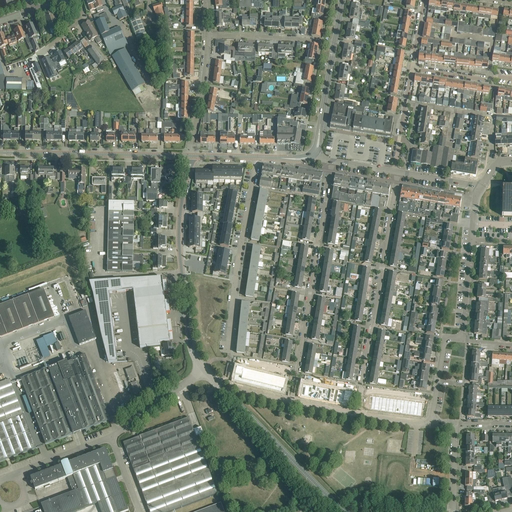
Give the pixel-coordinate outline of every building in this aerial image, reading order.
[(86,0),(90,11),(96,9),(92,0),(86,0)] [(100,0),(92,0),(96,9),(97,12),(104,10),(100,0)] [(225,0),(215,0),(216,7),(219,6),(219,9),(227,9),(225,0)] [(236,0),(239,4),(239,7),(239,8),(250,8),(250,0),(236,0)] [(318,0),(317,7),(325,8),(326,1),(325,0),(318,0)] [(414,9),(415,1),(407,0),(406,7),(414,9)] [(429,0),(428,10),(434,10),(435,7),(436,0),(432,0),(429,0)] [(449,2),(442,1),(441,8),(440,11),(447,12),(447,9),(448,9),(449,2)] [(155,12),(162,9),(160,3),(152,6),(155,12)] [(352,4),(351,11),(362,13),(362,12),(361,9),(360,9),(360,6),(352,4)] [(119,20),(127,17),(122,5),(112,10),(115,16),(117,15),(119,20)] [(325,8),(317,7),(315,6),(314,9),(317,9),(316,14),(313,14),(313,17),(315,18),(322,19),(322,16),(323,16),(325,8)] [(472,13),(472,17),(478,18),(478,14),(479,14),(480,8),(473,7),(473,14),(472,13)] [(60,30),(58,27),(52,11),(44,14),(50,30),(50,29),(52,33),(60,30)] [(358,23),(365,24),(366,21),(361,20),(362,13),(351,11),(349,18),(359,20),(358,23)] [(166,21),(167,21),(171,20),(171,19),(174,19),(174,14),(176,14),(176,12),(168,12),(165,13),(165,18),(166,18),(166,21)] [(282,25),(282,12),(282,16),(279,16),(279,18),(272,17),(272,28),(279,28),(279,25),(282,25)] [(282,16),(282,25),(285,25),(285,28),(292,29),(292,18),(285,18),(286,13),(282,13),(282,16)] [(272,28),(272,17),(266,17),(266,16),(261,16),(260,25),(265,25),(265,27),(272,28)] [(310,28),(322,30),(323,23),(321,22),(322,19),(315,18),(313,17),(312,21),(311,21),(310,25),(311,25),(310,28)] [(137,40),(147,37),(140,18),(130,22),(137,40)] [(292,18),(292,29),(299,29),(299,26),(302,26),(302,18),(299,18),(292,18)] [(409,27),(410,20),(404,18),(404,19),(400,18),(399,25),(403,26),(409,27)] [(97,44),(102,41),(99,36),(98,36),(89,21),(81,26),(90,40),(94,38),(97,44)] [(32,23),(25,26),(27,31),(30,38),(29,38),(31,43),(32,45),(35,53),(39,50),(35,40),(34,37),(37,35),(34,28),(32,23)] [(431,32),(435,32),(435,29),(431,29),(432,26),(425,24),(424,31),(431,32)] [(348,25),(347,32),(355,33),(357,26),(348,25)] [(490,25),(489,28),(488,37),(495,37),(496,26),(490,25)] [(31,43),(29,38),(27,34),(24,36),(20,27),(14,30),(18,41),(25,38),(27,44),(31,43)] [(106,46),(124,39),(120,27),(109,31),(101,35),(106,46)] [(321,38),(322,30),(310,28),(310,31),(312,31),(311,36),(321,38)] [(380,36),(384,37),(385,37),(385,35),(386,30),(383,30),(379,29),(378,36),(380,36)] [(431,32),(424,31),(423,37),(433,39),(434,36),(435,32),(431,32)] [(354,40),(355,33),(347,32),(346,39),(354,40)] [(408,34),(402,33),(398,32),(396,39),(406,41),(408,34)] [(5,40),(5,39),(7,45),(8,44),(9,47),(17,44),(14,36),(9,37),(9,39),(5,40)] [(125,38),(124,39),(106,46),(109,54),(111,57),(112,57),(125,49),(126,49),(125,47),(128,46),(125,38)] [(80,42),(88,52),(91,49),(84,39),(80,42)] [(405,48),(406,41),(396,39),(396,42),(400,43),(399,47),(405,48)] [(74,45),(79,52),(81,51),(83,54),(86,52),(78,42),(74,45)] [(345,45),(343,52),(352,54),(352,53),(355,54),(356,54),(357,47),(364,48),(365,45),(362,45),(354,43),(354,46),(353,47),(345,45)] [(245,57),(246,45),(239,44),(239,48),(235,48),(235,52),(235,56),(245,57)] [(306,51),(307,51),(318,53),(319,46),(310,44),(310,45),(308,44),(306,51)] [(79,52),(74,45),(69,49),(74,56),(76,54),(78,56),(80,54),(79,52)] [(255,57),(255,49),(253,48),(253,45),(246,45),(245,57),(245,56),(255,57)] [(255,49),(255,57),(255,62),(257,62),(257,57),(258,57),(258,53),(265,54),(266,46),(259,45),(258,49),(255,49)] [(275,61),(275,49),(272,49),(273,46),(266,46),(265,54),(269,54),(269,58),(272,58),(272,61),(275,61)] [(285,55),(286,46),(278,46),(278,50),(275,49),(275,61),(275,59),(278,59),(278,57),(285,58),(285,55)] [(286,46),(285,55),(290,55),(290,57),(295,57),(296,50),(293,50),(293,47),(286,46)] [(378,46),(376,55),(380,56),(384,56),(384,53),(385,53),(386,48),(378,46)] [(94,47),(91,49),(88,52),(96,63),(98,66),(104,61),(94,47)] [(221,47),(221,55),(224,55),(224,60),(226,61),(230,61),(231,61),(231,62),(235,62),(235,59),(235,56),(235,52),(231,52),(228,52),(229,47),(222,47),(221,47)] [(69,59),(74,56),(69,49),(64,52),(69,59)] [(125,49),(112,57),(132,92),(133,91),(142,86),(145,84),(125,49)] [(55,56),(51,57),(51,58),(57,69),(58,72),(62,70),(59,64),(65,61),(60,52),(59,51),(56,53),(57,53),(54,55),(55,56)] [(316,61),(318,53),(307,51),(306,55),(308,55),(307,59),(306,59),(306,62),(314,64),(314,61),(316,61)] [(500,56),(500,53),(500,52),(494,51),(492,62),(498,63),(500,56)] [(350,61),(352,54),(343,52),(342,59),(350,61)] [(431,63),(438,63),(438,57),(439,57),(439,52),(438,52),(438,54),(432,54),(432,56),(431,63)] [(28,62),(38,56),(36,54),(26,60),(28,62)] [(47,58),(42,60),(49,78),(55,76),(53,70),(56,68),(52,58),(51,58),(48,59),(47,58)] [(215,69),(221,69),(225,70),(226,63),(216,61),(215,69)] [(301,73),(313,75),(314,68),(313,68),(314,64),(306,62),(305,62),(303,70),(296,69),(296,72),(301,73)] [(0,90),(21,91),(22,79),(5,78),(3,74),(4,74),(0,63),(0,90)] [(34,72),(31,73),(37,87),(41,85),(36,75),(42,73),(37,63),(31,65),(34,72)] [(263,68),(263,71),(271,72),(272,64),(264,64),(263,68)] [(395,69),(394,73),(400,74),(402,67),(396,66),(387,64),(386,68),(395,69)] [(340,73),(348,74),(349,67),(341,66),(340,73)] [(301,76),(299,84),(310,86),(310,83),(311,83),(313,75),(301,73),(302,74),(301,76)] [(346,81),(348,74),(340,73),(338,80),(346,81)] [(61,88),(67,85),(63,76),(57,78),(61,88)] [(298,88),(297,95),(309,97),(310,90),(309,90),(310,86),(299,84),(294,83),(293,87),(298,88)] [(383,85),(375,84),(371,83),(370,92),(375,93),(376,87),(382,89),(383,85)] [(463,95),(465,84),(459,83),(458,90),(457,94),(463,94),(463,95)] [(465,84),(463,95),(470,96),(471,85),(465,84)] [(478,86),(471,85),(470,96),(473,96),(473,92),(477,93),(478,86)] [(336,94),(344,95),(346,88),(337,86),(336,94)] [(483,94),(482,96),(489,97),(489,95),(493,96),(494,90),(490,89),(490,88),(490,87),(484,86),(483,94)] [(397,95),(398,88),(392,87),(391,88),(388,87),(387,90),(391,91),(390,94),(397,95)] [(211,89),(210,96),(220,98),(221,91),(211,89)] [(496,94),(496,99),(497,99),(503,100),(504,97),(505,90),(499,89),(499,90),(496,90),(496,94)] [(511,91),(505,90),(504,97),(503,100),(504,100),(503,102),(506,103),(507,97),(510,98),(511,91)] [(227,100),(233,101),(234,98),(235,99),(236,94),(232,93),(232,95),(228,94),(227,97),(228,97),(227,100)] [(349,96),(344,95),(336,94),(335,100),(343,102),(344,98),(349,99),(349,96)] [(299,107),(306,108),(306,105),(307,105),(309,97),(297,95),(297,96),(301,97),(299,104),(300,104),(299,107)] [(209,104),(215,105),(225,107),(226,103),(219,102),(220,98),(210,96),(209,104)] [(390,98),(388,105),(396,107),(398,100),(390,98)] [(334,103),(332,116),(351,119),(353,107),(344,105),(334,103)] [(214,108),(215,105),(209,104),(207,111),(217,113),(217,109),(214,108)] [(290,105),(289,109),(294,110),(293,113),(296,113),(295,117),(301,118),(301,119),(303,120),(303,118),(305,119),(306,111),(305,111),(306,108),(299,107),(290,105)] [(396,107),(388,105),(387,113),(395,114),(396,107)] [(353,107),(351,119),(351,123),(354,123),(353,129),(382,134),(388,135),(391,135),(392,135),(394,125),(392,124),(393,122),(393,118),(388,117),(364,113),(364,109),(361,108),(353,107)] [(351,123),(351,119),(332,116),(332,117),(330,128),(349,131),(351,123)] [(298,131),(300,124),(294,123),(294,122),(277,119),(277,121),(277,144),(282,145),(282,144),(286,145),(286,144),(291,145),(291,144),(299,145),(301,131),(298,131)] [(65,132),(66,121),(62,121),(61,129),(54,129),(54,141),(62,141),(62,132),(65,132)] [(3,140),(10,140),(10,132),(10,131),(3,124),(3,126),(1,126),(1,133),(3,133),(3,140)] [(54,141),(54,129),(47,129),(48,124),(44,124),(44,130),(44,131),(47,131),(47,133),(47,141),(54,141)] [(128,142),(129,133),(125,133),(126,129),(124,129),(124,127),(119,127),(119,134),(122,134),(122,142),(128,142)] [(430,167),(441,169),(444,148),(439,147),(433,146),(432,153),(430,165),(431,165),(430,167)] [(451,149),(444,148),(441,169),(451,171),(452,165),(453,155),(450,155),(451,149)] [(417,162),(421,162),(423,152),(423,150),(419,149),(418,151),(414,150),(413,154),(412,154),(411,161),(412,162),(416,163),(417,162)] [(426,164),(430,165),(432,153),(423,152),(421,162),(425,163),(426,164)] [(455,165),(452,165),(451,171),(453,174),(470,177),(470,176),(473,177),(476,172),(477,172),(477,168),(479,168),(480,162),(465,160),(464,165),(455,164),(455,165)] [(259,187),(271,188),(275,167),(263,165),(259,187)] [(4,176),(4,182),(11,182),(11,181),(14,181),(14,180),(14,173),(14,168),(6,167),(6,172),(6,176),(4,176)] [(282,168),(275,167),(271,188),(279,190),(282,168)] [(33,185),(33,180),(33,175),(29,175),(29,168),(21,168),(21,177),(27,177),(26,179),(28,179),(28,183),(29,183),(29,185),(33,185)] [(279,190),(287,191),(291,170),(282,168),(279,190)] [(294,192),(302,194),(307,169),(299,168),(298,171),(294,192)] [(85,181),(85,174),(85,169),(79,169),(79,170),(68,170),(68,175),(79,176),(79,181),(79,182),(78,191),(85,191),(85,182),(85,181)] [(128,184),(128,178),(125,178),(125,174),(124,174),(124,169),(118,169),(118,179),(122,179),(123,184),(128,184)] [(131,178),(128,178),(128,184),(128,190),(131,190),(132,184),(134,179),(137,179),(138,169),(132,169),(132,175),(131,175),(131,178)] [(147,194),(147,190),(147,182),(144,182),(144,175),(143,175),(143,169),(138,169),(137,179),(141,180),(142,185),(144,185),(143,194),(147,194)] [(151,190),(147,190),(147,194),(147,201),(158,202),(158,190),(160,190),(160,183),(161,183),(161,169),(151,169),(151,184),(152,184),(151,190)] [(302,194),(310,195),(315,171),(307,169),(302,194)] [(287,191),(294,192),(298,171),(291,170),(287,191)] [(321,172),(315,171),(310,195),(319,197),(322,175),(322,174),(321,172)] [(339,201),(343,176),(340,176),(340,175),(335,174),(331,200),(339,201)] [(346,177),(343,176),(339,201),(347,203),(351,180),(351,177),(347,176),(346,177)] [(92,178),(92,185),(102,185),(102,193),(106,193),(106,185),(106,178),(92,178)] [(359,181),(351,180),(347,203),(355,204),(355,200),(356,200),(357,192),(359,181)] [(363,205),(371,207),(371,202),(373,195),(374,184),(375,181),(367,180),(366,183),(365,193),(363,205)] [(366,183),(359,181),(357,192),(356,200),(355,200),(355,204),(363,205),(365,193),(366,183)] [(371,207),(379,208),(382,185),(374,184),(373,195),(371,202),(371,207)] [(390,187),(382,185),(379,208),(386,209),(389,197),(390,187)] [(402,186),(399,205),(407,207),(410,188),(407,187),(406,186),(402,186)] [(511,186),(503,187),(502,195),(504,195),(504,197),(502,197),(502,202),(504,202),(504,204),(502,204),(502,209),(504,209),(504,212),(502,212),(502,216),(511,216),(511,186)] [(414,211),(417,188),(414,187),(413,188),(410,188),(407,207),(399,205),(398,208),(414,211)] [(421,189),(417,188),(414,211),(398,208),(398,211),(420,215),(425,190),(421,190),(421,189)] [(259,197),(267,199),(268,192),(260,190),(259,197)] [(430,217),(430,214),(427,213),(427,211),(429,211),(432,191),(431,191),(428,190),(427,191),(425,190),(420,215),(430,217)] [(436,192),(432,191),(429,211),(427,211),(427,213),(430,214),(431,211),(433,212),(433,213),(436,214),(439,193),(439,192),(438,192),(436,191),(436,192)] [(442,206),(445,207),(447,194),(439,193),(436,214),(435,220),(440,220),(442,206)] [(450,194),(447,194),(445,207),(444,210),(452,211),(454,195),(451,194),(450,194)] [(462,196),(454,195),(452,211),(452,207),(456,208),(455,214),(451,213),(451,216),(458,217),(462,196)] [(258,204),(266,206),(267,199),(259,197),(258,204)] [(308,205),(315,207),(316,200),(309,198),(308,205)] [(129,202),(112,201),(109,201),(109,211),(133,212),(133,210),(134,210),(134,202),(129,202)] [(332,210),(342,211),(347,212),(348,205),(334,202),(332,210)] [(257,212),(264,213),(267,213),(268,206),(265,206),(266,206),(258,204),(257,212)] [(315,207),(308,205),(308,206),(303,205),(303,207),(308,208),(307,212),(314,213),(315,207)] [(192,207),(192,212),(192,213),(196,213),(197,213),(197,216),(204,216),(204,213),(205,213),(205,207),(204,207),(202,207),(192,207)] [(331,217),(332,217),(339,218),(341,218),(341,215),(342,211),(332,210),(331,217)] [(133,214),(133,212),(109,211),(108,221),(134,222),(134,214),(133,214)] [(255,219),(263,220),(264,213),(257,212),(255,219)] [(306,219),(313,220),(314,213),(307,212),(306,219)] [(398,221),(404,222),(405,218),(407,219),(408,215),(406,215),(399,213),(398,221)] [(190,219),(190,225),(202,225),(202,219),(203,219),(204,219),(204,216),(197,216),(197,219),(193,219),(190,219)] [(331,224),(338,225),(339,218),(332,217),(331,224)] [(254,226),(262,227),(263,220),(255,219),(254,226)] [(302,219),(301,226),(312,227),(313,220),(306,219),(302,219)] [(108,221),(108,231),(132,232),(132,230),(133,230),(134,222),(108,221)] [(330,231),(337,232),(337,228),(340,229),(341,226),(338,225),(331,224),(330,231)] [(253,233),(260,234),(262,227),(254,226),(253,233)] [(305,226),(304,233),(310,234),(312,227),(301,226),(305,226)] [(452,232),(444,231),(441,230),(442,230),(438,230),(438,232),(441,233),(444,234),(443,237),(451,238),(452,232)] [(132,234),(132,232),(108,231),(108,241),(133,242),(133,234),(132,234)] [(330,231),(329,237),(339,239),(340,235),(336,234),(337,232),(330,231)] [(259,242),(260,234),(253,233),(251,240),(259,242)] [(309,241),(310,234),(304,233),(302,240),(309,241)] [(339,239),(329,237),(328,244),(334,246),(335,245),(338,246),(338,242),(340,242),(340,239),(339,239)] [(368,247),(374,249),(376,241),(369,240),(366,239),(364,246),(368,247)] [(108,241),(108,251),(132,252),(132,250),(133,250),(133,242),(108,241)] [(189,246),(189,248),(192,248),(196,248),(196,249),(195,251),(202,251),(202,248),(202,242),(190,242),(189,246)] [(449,250),(450,244),(436,242),(435,245),(442,246),(441,249),(449,250)] [(297,252),(307,254),(308,247),(301,246),(301,249),(297,248),(296,252),(297,252)] [(252,254),(260,255),(261,248),(253,247),(252,254)] [(217,250),(216,256),(218,256),(228,258),(230,252),(217,250)] [(325,257),(336,259),(336,255),(333,254),(333,251),(327,250),(325,257)] [(107,261),(133,262),(133,256),(133,254),(132,254),(132,252),(108,251),(107,261)] [(344,261),(347,261),(349,252),(341,251),(340,256),(342,256),(342,257),(341,260),(344,261)] [(402,253),(399,253),(393,251),(391,259),(398,260),(400,260),(402,253)] [(439,259),(446,260),(447,257),(448,258),(448,257),(449,255),(448,254),(447,254),(443,253),(440,253),(439,253),(439,251),(437,251),(437,252),(436,256),(430,255),(427,255),(426,257),(430,257),(435,258),(439,259)] [(299,260),(306,261),(307,254),(297,252),(296,259),(299,260)] [(251,261),(259,262),(260,255),(252,254),(251,261)] [(366,255),(363,254),(361,261),(365,262),(371,264),(373,256),(366,255)] [(324,264),(331,265),(332,260),(335,261),(335,259),(336,259),(325,257),(324,264)] [(298,267),(305,268),(306,261),(299,260),(298,267)] [(107,261),(107,272),(133,272),(131,272),(131,270),(133,270),(133,262),(107,261)] [(250,268),(258,269),(259,262),(251,261),(250,268)] [(323,271),(330,272),(331,265),(324,264),(323,271)] [(213,271),(212,276),(219,277),(219,274),(225,275),(226,269),(215,267),(214,266),(213,271)] [(297,274),(304,275),(305,268),(298,267),(297,274)] [(250,268),(249,275),(257,277),(257,276),(257,273),(260,273),(260,270),(258,270),(258,269),(250,268)] [(443,278),(444,272),(430,269),(430,272),(433,273),(436,273),(436,277),(443,278)] [(322,278),(329,279),(330,272),(323,271),(322,278)] [(390,272),(389,280),(395,281),(397,281),(397,278),(396,278),(396,273),(390,272)] [(296,281),(303,282),(304,275),(297,274),(296,281)] [(362,276),(351,274),(347,274),(346,278),(351,279),(356,280),(357,280),(358,279),(362,279),(361,283),(368,284),(369,277),(362,276)] [(249,275),(248,283),(256,284),(258,284),(259,277),(257,276),(257,277),(249,275)] [(148,289),(167,287),(166,281),(162,281),(162,277),(147,278),(148,289)] [(119,280),(121,292),(133,291),(148,289),(147,278),(119,280)] [(321,285),(328,286),(329,279),(322,278),(321,285)] [(121,292),(119,280),(89,282),(93,295),(109,293),(121,292)] [(394,286),(395,281),(389,280),(387,288),(397,289),(399,290),(400,287),(398,287),(398,286),(394,286)] [(428,286),(442,288),(443,282),(439,281),(439,280),(435,280),(435,281),(434,281),(434,284),(432,284),(431,284),(428,284),(428,286)] [(301,289),(303,282),(296,281),(294,288),(301,289)] [(247,290),(254,291),(256,284),(248,283),(247,290)] [(368,284),(361,283),(361,284),(358,283),(357,290),(360,291),(366,292),(368,284)] [(327,293),(328,286),(321,285),(320,292),(327,293)] [(432,293),(441,294),(442,288),(428,286),(427,288),(433,289),(432,293)] [(168,293),(167,287),(148,289),(149,299),(164,297),(164,293),(168,293)] [(386,295),(392,296),(393,293),(397,293),(397,289),(387,288),(386,295)] [(0,337),(37,324),(53,318),(43,289),(0,305),(0,337)] [(148,289),(133,291),(135,301),(149,299),(148,289)] [(253,298),(254,291),(247,290),(246,297),(253,298)] [(110,303),(109,293),(93,295),(95,305),(110,303)] [(292,294),(291,300),(298,302),(299,295),(292,294)] [(385,303),(391,304),(395,304),(396,297),(392,296),(386,295),(385,303)] [(149,299),(151,309),(169,307),(169,301),(165,301),(164,297),(149,299)] [(319,298),(317,305),(328,307),(329,301),(325,300),(326,299),(319,298)] [(426,298),(425,300),(431,301),(430,304),(431,304),(431,305),(432,305),(431,308),(438,309),(439,306),(440,300),(426,298)] [(136,311),(151,309),(149,299),(135,301),(136,311)] [(354,306),(357,306),(364,307),(365,300),(359,299),(358,303),(355,302),(354,306)] [(290,307),(297,309),(298,302),(291,300),(290,307)] [(477,304),(476,310),(484,310),(488,311),(489,302),(488,302),(479,301),(478,304),(477,304)] [(112,313),(110,303),(95,305),(97,315),(112,313)] [(242,303),(241,310),(249,311),(250,303),(242,303)] [(317,305),(316,312),(323,313),(326,314),(327,310),(327,307),(317,305)] [(169,307),(151,309),(152,319),(167,317),(166,313),(170,313),(169,307)] [(290,307),(289,314),(296,315),(297,309),(290,307)] [(327,313),(327,314),(334,315),(338,315),(339,309),(336,308),(330,307),(330,308),(335,309),(335,314),(327,313)] [(152,319),(151,309),(136,311),(137,321),(152,319)] [(248,318),(249,311),(241,310),(240,317),(248,318)] [(389,315),(390,311),(383,310),(382,318),(391,320),(392,316),(389,315)] [(96,339),(85,311),(69,317),(79,345),(96,339)] [(361,322),(363,315),(356,314),(356,318),(353,317),(353,320),(346,319),(347,312),(340,311),(339,321),(352,323),(353,321),(361,322)] [(316,312),(315,319),(322,320),(323,313),(316,312)] [(97,315),(99,325),(113,323),(112,313),(97,315)] [(288,320),(288,321),(295,322),(296,315),(289,314),(288,320)] [(152,319),(153,329),(172,327),(171,321),(167,321),(167,317),(152,319)] [(240,324),(247,325),(248,318),(240,317),(240,324)] [(392,320),(391,320),(382,318),(381,326),(387,327),(388,323),(391,324),(392,320)] [(148,329),(153,329),(152,319),(137,321),(138,330),(148,329)] [(315,319),(314,326),(321,327),(322,320),(315,319)] [(287,328),(294,329),(295,322),(288,321),(287,328)] [(113,323),(99,325),(101,335),(114,333),(113,323)] [(239,332),(247,332),(247,325),(240,324),(239,332)] [(314,326),(313,333),(320,334),(321,327),(314,326)] [(435,328),(428,327),(421,326),(421,328),(424,329),(427,330),(427,333),(434,334),(435,328)] [(150,347),(160,346),(160,342),(169,341),(169,333),(172,333),(172,327),(153,329),(148,329),(149,339),(150,347)] [(353,334),(359,336),(361,328),(354,327),(353,331),(351,331),(350,334),(353,334)] [(292,336),(294,329),(287,328),(285,335),(292,336)] [(139,340),(149,339),(148,329),(138,330),(139,340)] [(379,331),(377,338),(384,340),(384,337),(389,338),(390,333),(385,332),(379,331)] [(238,339),(246,340),(247,332),(239,332),(238,339)] [(36,339),(43,359),(51,356),(48,346),(57,343),(53,333),(36,339)] [(114,333),(101,335),(101,337),(103,345),(115,343),(114,333)] [(319,341),(320,334),(313,333),(312,340),(319,341)] [(334,336),(331,336),(323,334),(322,339),(325,339),(327,341),(327,344),(333,345),(334,336)] [(150,347),(149,339),(139,340),(140,348),(149,347),(150,347)] [(237,346),(249,347),(245,347),(246,340),(238,339),(237,346)] [(160,342),(160,346),(160,347),(164,347),(165,356),(173,355),(172,344),(171,341),(169,341),(160,342)] [(285,345),(284,348),(291,349),(292,342),(282,341),(282,344),(285,345)] [(416,342),(415,344),(421,345),(421,346),(421,348),(424,349),(431,350),(432,344),(416,341),(416,342)] [(115,343),(103,345),(108,363),(117,362),(115,343)] [(310,345),(308,352),(320,354),(322,355),(323,351),(320,350),(316,350),(317,347),(310,345)] [(248,352),(249,347),(237,346),(237,353),(244,354),(245,352),(247,353),(248,352)] [(263,349),(259,348),(258,354),(253,354),(252,358),(261,359),(263,349)] [(283,355),(290,356),(291,349),(284,348),(283,355)] [(357,351),(350,350),(347,349),(345,357),(349,357),(356,358),(357,351)] [(319,359),(320,354),(319,354),(308,352),(307,359),(314,361),(315,359),(319,359)] [(430,362),(431,356),(414,353),(414,357),(419,358),(418,360),(430,362)] [(498,369),(500,354),(492,353),(491,368),(498,369)] [(109,420),(84,354),(20,379),(26,395),(22,397),(28,413),(32,412),(45,444),(109,420)] [(283,355),(279,355),(276,354),(275,359),(282,360),(282,362),(289,363),(290,356),(283,355)] [(506,361),(507,355),(500,354),(498,369),(499,369),(499,360),(506,361)] [(345,364),(346,365),(354,366),(356,358),(349,357),(349,360),(346,360),(345,364)] [(17,359),(19,367),(29,364),(28,359),(21,361),(20,358),(17,359)] [(307,359),(306,366),(313,368),(314,361),(307,359)] [(372,369),(379,370),(379,367),(383,368),(383,363),(380,363),(380,362),(374,361),(372,369)] [(345,372),(353,374),(354,366),(346,365),(345,372)] [(240,366),(237,378),(244,380),(247,368),(240,366)] [(312,374),(313,368),(306,366),(305,373),(312,374)] [(134,396),(141,393),(131,367),(125,370),(129,379),(128,379),(134,396)] [(247,368),(244,380),(251,382),(254,369),(247,368)] [(254,369),(251,382),(258,383),(261,371),(254,369)] [(371,377),(379,378),(380,374),(378,373),(379,370),(372,369),(371,377)] [(429,372),(414,370),(414,372),(418,373),(417,377),(428,378),(429,372)] [(261,371),(258,383),(265,385),(268,373),(261,371)] [(352,381),(353,374),(345,372),(344,380),(346,380),(352,381)] [(268,373),(265,385),(272,387),(275,374),(268,373)] [(497,386),(497,384),(497,382),(492,382),(493,373),(489,373),(489,377),(488,381),(488,386),(489,386),(495,386),(497,386)] [(275,374),(272,387),(279,388),(282,376),(275,374)] [(282,376),(279,388),(286,390),(289,378),(282,376)] [(484,380),(488,381),(489,377),(486,377),(481,377),(470,376),(470,382),(472,382),(472,384),(478,385),(478,379),(485,379),(484,380)] [(379,378),(371,377),(370,384),(376,385),(377,378),(379,378)] [(0,461),(6,459),(9,458),(35,448),(23,415),(10,380),(0,383),(0,461)] [(303,382),(301,395),(308,396),(310,384),(303,382)] [(426,390),(427,384),(413,382),(412,386),(415,387),(416,385),(419,386),(418,389),(426,390)] [(310,384),(308,396),(315,397),(317,385),(310,384)] [(470,387),(469,393),(480,394),(480,391),(477,391),(477,388),(479,388),(479,385),(478,385),(472,384),(472,387),(470,387)] [(317,385),(315,397),(322,399),(325,386),(317,385)] [(325,386),(322,399),(329,400),(332,388),(325,386)] [(332,388),(329,400),(336,402),(339,389),(332,388)] [(339,389),(336,402),(343,403),(346,391),(339,389)] [(346,391),(343,403),(351,404),(353,392),(346,391)] [(373,397),(371,409),(378,410),(380,398),(373,397)] [(380,398),(378,410),(386,411),(387,399),(380,398)] [(387,399),(386,411),(393,412),(394,400),(387,399)] [(394,400),(393,412),(400,413),(402,401),(394,400)] [(402,401),(400,413),(407,414),(409,401),(402,401)] [(409,401),(407,414),(414,415),(416,402),(409,401)] [(416,402),(414,415),(422,416),(423,403),(416,402)] [(123,442),(149,511),(170,511),(218,494),(196,438),(204,435),(201,428),(194,430),(189,418),(123,442)] [(85,508),(98,503),(101,511),(123,511),(128,510),(105,449),(31,478),(32,482),(31,483),(31,484),(31,485),(32,485),(33,485),(35,490),(44,486),(45,488),(50,486),(49,484),(67,478),(73,492),(41,504),(44,511),(76,511),(85,508)] [(474,466),(474,470),(483,470),(483,466),(477,466),(477,462),(480,462),(480,460),(474,460),(466,459),(466,466),(474,466)] [(483,470),(474,470),(474,473),(473,473),(466,473),(465,480),(476,480),(476,473),(487,473),(487,470),(483,470)] [(502,488),(499,488),(500,493),(501,500),(507,499),(506,492),(506,491),(509,490),(507,479),(507,478),(502,479),(504,488),(502,488)] [(495,502),(501,500),(500,493),(499,488),(493,490),(492,487),(488,488),(490,497),(494,496),(495,502)] [(224,511),(221,503),(196,511),(224,511)]
